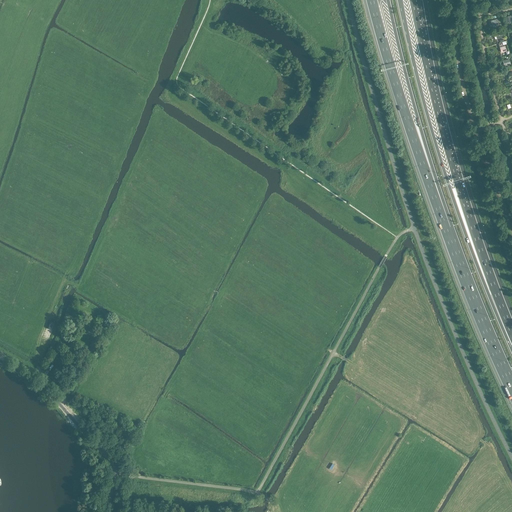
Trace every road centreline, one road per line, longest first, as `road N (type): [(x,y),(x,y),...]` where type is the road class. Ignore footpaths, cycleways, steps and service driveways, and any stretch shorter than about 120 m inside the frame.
road 1 (motorway): [(511,342),(460,221),(400,0)]
road 2 (motorway): [(511,339),(444,131),(416,0)]
road 3 (motorway): [(371,0),(446,228)]
road 4 (unclassified): [(511,230),(475,130),(452,0)]
road 5 (motorway): [(387,0),(446,228)]
road 6 (unclassified): [(103,511),(110,461),(51,394),(0,361)]
road 7 (motorway): [(446,228),(511,387)]
road 8 (track): [(69,268),(39,343),(40,386)]
